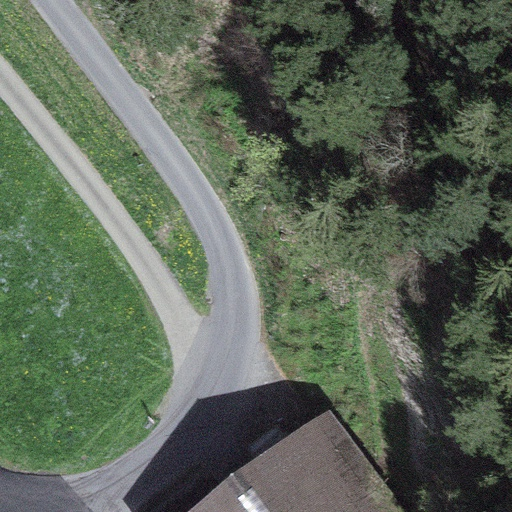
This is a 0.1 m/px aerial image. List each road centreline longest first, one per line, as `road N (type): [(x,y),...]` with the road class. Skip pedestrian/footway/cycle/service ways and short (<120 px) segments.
road 1 (unclassified): [(52,0),(197,196),(223,245),(233,307),(226,372),(203,423),(83,511)]
road 2 (track): [(0,70),(89,176),(226,372)]
